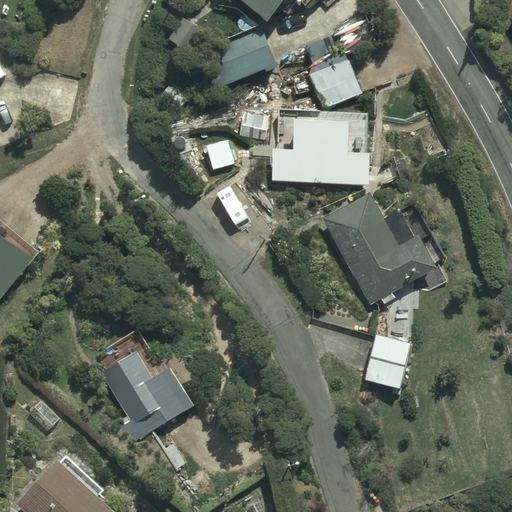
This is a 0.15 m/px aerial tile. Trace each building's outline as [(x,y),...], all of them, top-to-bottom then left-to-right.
[(287,0),(229,0),(267,28),(287,0)] [(262,30),(199,59),(216,96),(267,73),(268,76),(280,71),(262,30)] [(271,112),(245,108),(241,133),(267,138),(271,112)] [(353,113),(298,112),(297,148),(276,148),(275,185),(374,187),(374,151),(352,151),(353,113)] [(375,192),(324,219),(372,310),(440,268),(423,234),(403,245),(375,192)] [(0,236),(0,301),(35,264),(0,236)] [(411,347),(375,340),(366,387),(402,394),(411,347)] [(140,350),(102,373),(132,424),(129,426),(131,430),(134,428),(138,436),(170,417),(174,423),(200,408),(187,386),(179,390),(169,374),(158,380),(140,350)] [(68,454),(19,504),(26,511),(122,511),(116,504),(112,508),(103,498),(107,494),(68,454)]
